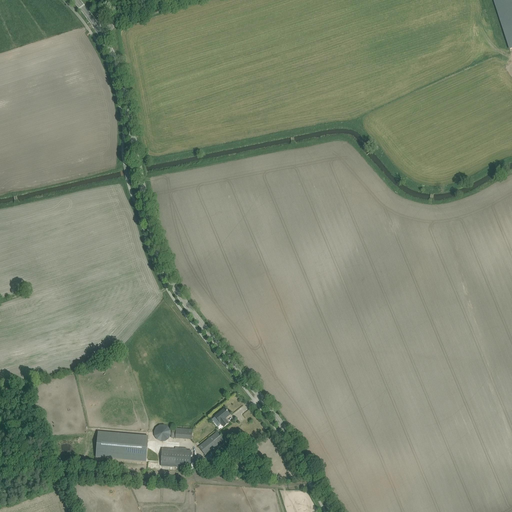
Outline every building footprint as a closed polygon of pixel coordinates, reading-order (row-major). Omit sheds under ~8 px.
[(511,49),(511,0),(493,0),(509,50),(511,49)] [(220,423),(224,427),(228,423),(225,419),(230,415),(225,409),(215,417),(220,423)] [(164,425),(160,426),(156,428),(155,432),(155,436),(157,440),(161,441),(165,441),(169,439),(170,435),(170,431),(168,427),(164,425)] [(172,430),(171,439),(192,439),(192,429),(176,429),(176,431),(172,430)] [(149,436),(98,432),(96,458),(147,462),(149,436)] [(217,432),(199,448),(205,455),(224,440),(217,432)] [(177,448),(177,450),(162,449),(161,466),(190,468),(191,451),(181,450),(182,448),(177,448)]
